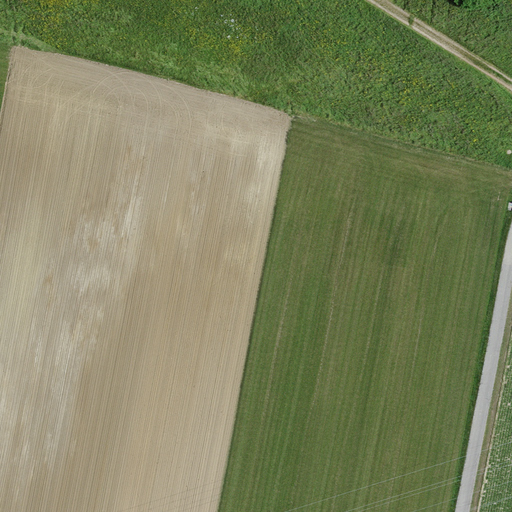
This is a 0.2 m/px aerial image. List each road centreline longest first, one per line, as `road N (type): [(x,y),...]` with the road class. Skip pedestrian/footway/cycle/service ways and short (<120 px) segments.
road 1 (track): [(466,511),(511,292)]
road 2 (track): [(511,75),(390,0)]
